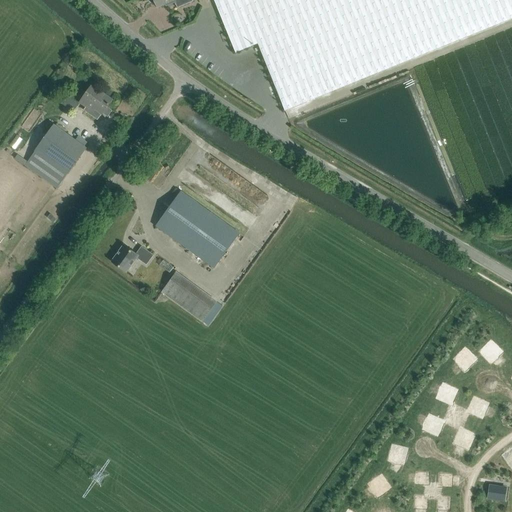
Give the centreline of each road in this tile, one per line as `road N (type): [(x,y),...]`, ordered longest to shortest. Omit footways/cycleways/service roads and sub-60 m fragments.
road 1 (unclassified): [(511,275),(186,79)]
road 2 (unclassified): [(0,340),(186,79)]
road 3 (unclassified): [(186,79),(93,0)]
